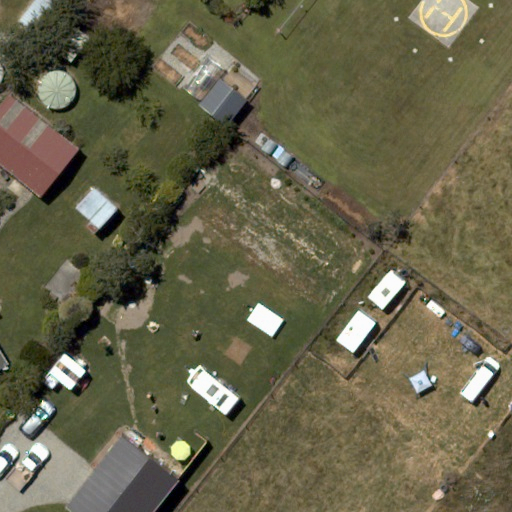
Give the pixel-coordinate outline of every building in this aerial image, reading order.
[(116,0),(111,0),(95,18),(132,50),(150,29),(116,0)] [(61,19),(44,45),(73,65),(90,39),(61,19)] [(74,106),(73,65),(36,65),(37,107),(74,106)] [(13,97),(0,113),(0,171),(42,205),(83,154),(13,97)] [(0,385),(10,381),(0,363),(0,385)]
